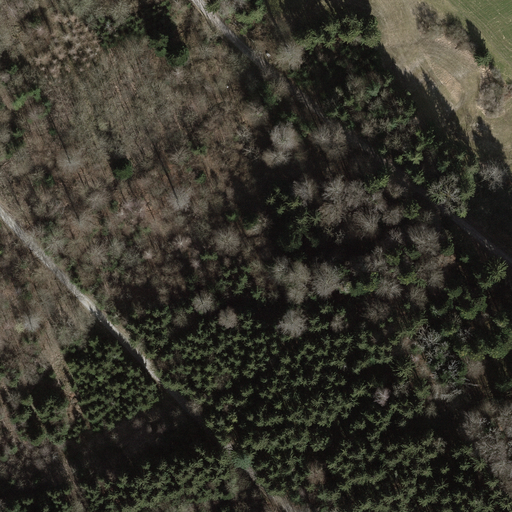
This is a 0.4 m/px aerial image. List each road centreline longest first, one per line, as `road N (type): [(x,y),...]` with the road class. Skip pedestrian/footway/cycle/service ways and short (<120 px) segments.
road 1 (track): [(293,511),(0,210)]
road 2 (track): [(197,0),(413,190),(511,262)]
